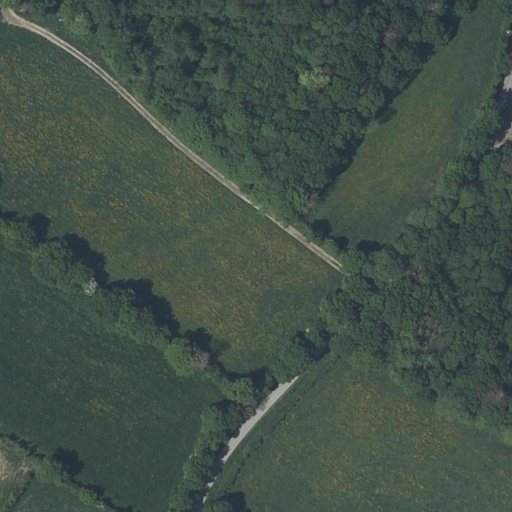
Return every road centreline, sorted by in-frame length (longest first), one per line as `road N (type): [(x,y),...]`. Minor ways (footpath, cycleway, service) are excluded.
road 1 (unclassified): [(197,511),(241,430),(436,230),(505,113)]
road 2 (track): [(377,289),(250,200),(59,40),(9,10)]
